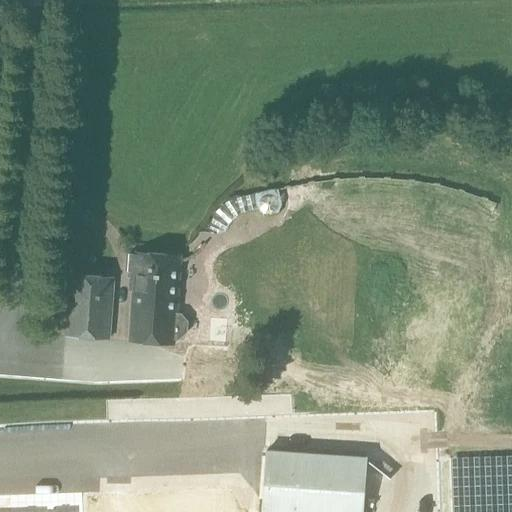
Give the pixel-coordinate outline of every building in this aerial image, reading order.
[(281,204),(277,189),(274,189),(237,198),(236,196),(230,198),(230,200),(225,203),(224,201),(217,205),(219,207),(216,211),(214,210),(211,216),(212,216),(206,233),(217,235),(224,233),(230,225),(235,219),(245,214),(256,211),(263,217),(272,217),(278,212),(281,204)] [(129,341),(175,344),(181,257),(134,254),(134,255),(129,254),(128,272),(131,272),(130,290),(133,290),(129,341)] [(65,334),(110,338),(114,279),(70,275),(65,334)] [(159,446),(161,420),(0,411),(0,422),(11,423),(11,436),(21,437),(22,423),(67,425),(66,441),(82,442),(159,446)] [(178,511),(179,501),(170,501),(173,447),(0,437),(0,511),(178,511)] [(362,511),(366,458),(267,451),(262,511),(362,511)]
